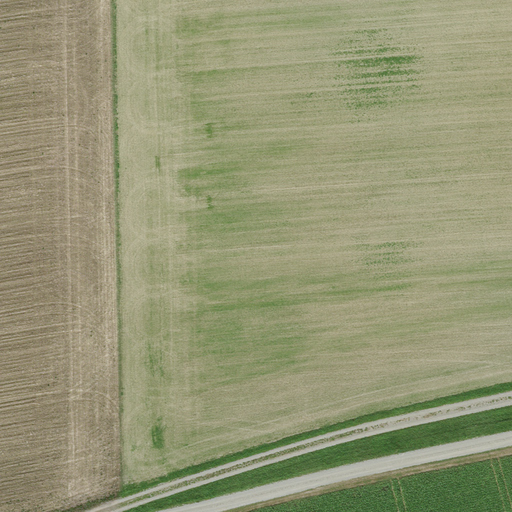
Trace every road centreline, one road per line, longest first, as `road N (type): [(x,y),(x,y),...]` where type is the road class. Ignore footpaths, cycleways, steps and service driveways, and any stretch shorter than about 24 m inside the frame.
road 1 (track): [(116,511),(374,430),(511,401)]
road 2 (track): [(511,440),(191,511)]
